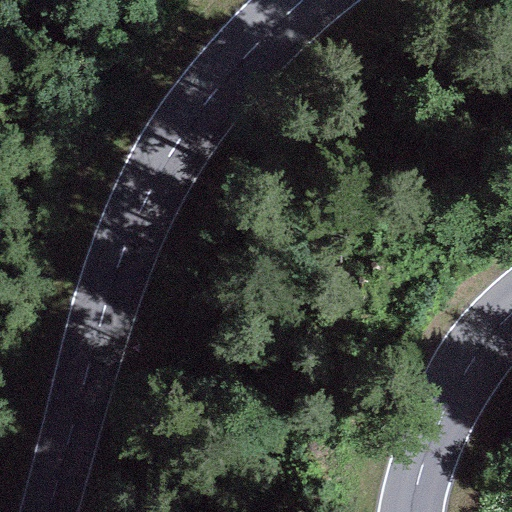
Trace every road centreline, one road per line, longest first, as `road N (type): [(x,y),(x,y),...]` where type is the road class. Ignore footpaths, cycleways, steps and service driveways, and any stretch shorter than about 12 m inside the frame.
road 1 (tertiary): [(49,511),(122,253),(148,192),(215,89),(303,0)]
road 2 (tertiary): [(511,315),(484,340),(455,386),(412,511)]
